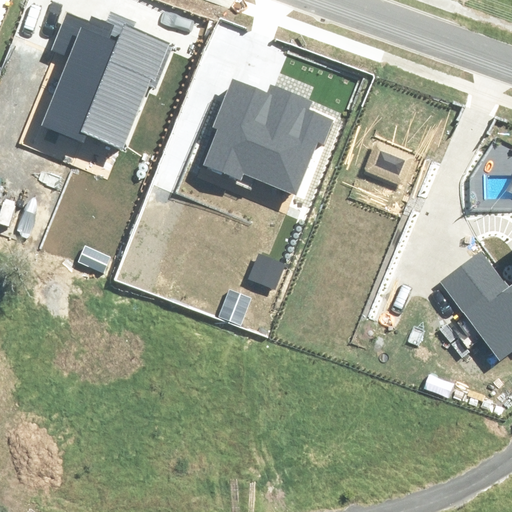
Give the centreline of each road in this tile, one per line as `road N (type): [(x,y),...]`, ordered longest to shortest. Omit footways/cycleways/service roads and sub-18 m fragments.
road 1 (residential): [(511,427),(457,463),(393,488),(291,511)]
road 2 (residential): [(511,63),(336,0)]
